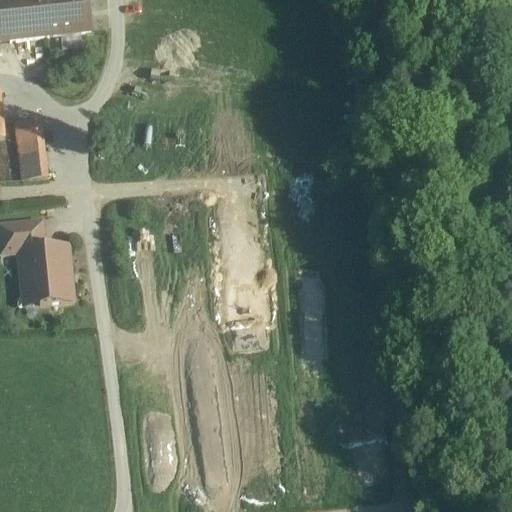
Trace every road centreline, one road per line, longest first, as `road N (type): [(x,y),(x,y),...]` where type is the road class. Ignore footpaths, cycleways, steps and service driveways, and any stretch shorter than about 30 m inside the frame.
road 1 (track): [(120,511),(81,172),(85,126),(112,72),(118,0)]
road 2 (track): [(454,511),(372,0)]
